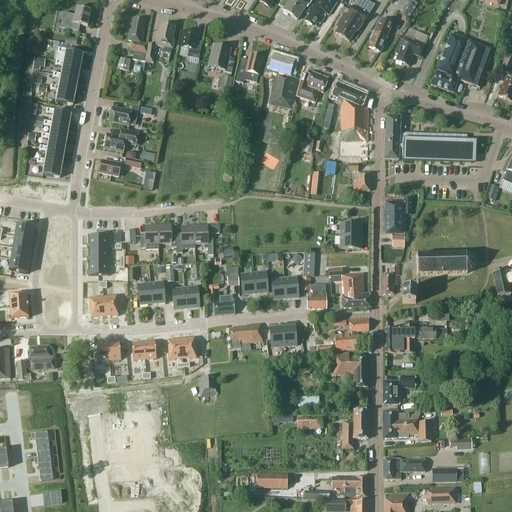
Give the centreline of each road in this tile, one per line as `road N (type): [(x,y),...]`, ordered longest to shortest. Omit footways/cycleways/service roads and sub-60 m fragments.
road 1 (residential): [(76,332),(374,315)]
road 2 (tertiary): [(380,92),(262,32),(145,0)]
road 3 (residential): [(374,315),(380,92)]
road 4 (residential): [(73,214),(112,0)]
road 5 (residential): [(376,511),(374,315)]
road 6 (residential): [(73,214),(219,205)]
road 7 (tertiary): [(511,129),(380,92)]
